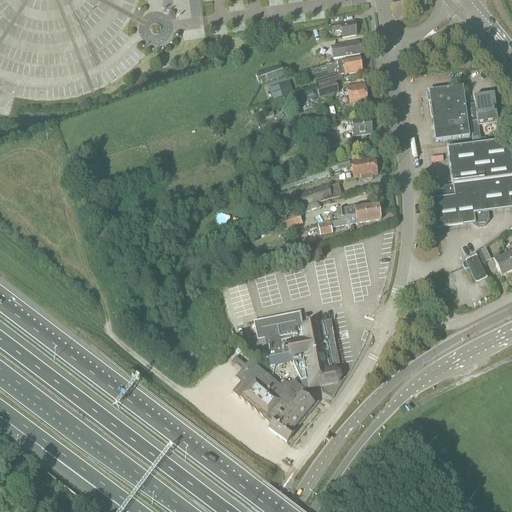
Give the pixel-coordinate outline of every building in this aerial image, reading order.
[(62,0),(59,2),(64,9),(75,0),(62,0)] [(74,29),(80,24),(77,18),(70,23),(74,29)] [(331,26),(332,32),(341,30),(342,38),(356,36),(353,21),(331,26)] [(358,43),(345,46),(345,44),(339,45),(340,46),(331,48),(333,60),(360,56),(358,43)] [(351,60),(337,62),(339,76),(361,72),(359,60),(351,61),(351,60)] [(87,75),(87,64),(57,64),(57,75),(87,75)] [(280,66),(255,75),(259,85),(283,77),(280,66)] [(319,98),(338,92),(335,82),(316,88),(319,98)] [(287,84),(271,89),(275,99),(290,94),(287,84)] [(349,105),(367,102),(364,85),(346,87),(349,105)] [(469,138),(463,88),(428,93),(428,94),(427,94),(428,102),(429,102),(431,118),(433,117),(436,141),(435,141),(435,143),(455,140),(455,141),(457,140),(469,138)] [(297,107),(313,100),(310,92),(294,99),(297,107)] [(470,123),(473,147),(486,145),(485,141),(483,139),(479,140),(478,127),(497,124),(494,95),(474,97),(475,104),(477,122),(470,123)] [(262,115),(263,121),(265,120),(265,121),(274,117),(272,112),(263,115),(262,115)] [(358,119),(351,120),(354,138),(372,135),(369,117),(363,118),(362,116),(358,117),(358,119)] [(486,145),(473,147),(448,150),(453,187),(451,188),(449,186),(442,187),(438,192),(439,199),(431,200),(435,229),(473,224),(473,226),(476,225),(478,227),(485,226),(489,222),(487,212),(511,209),(511,163),(509,142),(508,142),(486,145)] [(321,154),(296,162),(297,168),(299,172),(325,164),(321,154)] [(298,175),(278,181),(281,192),(331,176),(330,174),(350,168),(351,167),(353,180),(361,179),(361,181),(372,179),(372,177),(377,176),(374,159),(350,163),(348,164),(347,158),(327,164),(327,165),(298,175)] [(433,176),(446,176),(445,167),(433,167),(433,176)] [(338,185),(328,188),(327,186),(299,196),(303,208),(332,199),(332,200),(342,197),(338,185)] [(354,207),(349,208),(350,209),(336,210),(337,218),(356,216),(379,212),(378,204),(354,207)] [(379,212),(356,216),(337,218),(337,219),(338,219),(338,222),(330,224),(329,224),(318,226),(320,236),(332,234),(331,230),(357,225),(357,224),(380,221),(379,212)] [(279,220),(283,231),(302,225),(298,213),(279,220)] [(474,255),(475,257),(479,266),(484,263),(488,262),(490,260),(485,249),(475,253),(474,255)] [(486,279),(479,266),(475,257),(465,262),(468,269),(469,270),(476,284),(486,279)] [(493,260),(496,267),(495,267),(498,274),(499,273),(501,277),(511,271),(504,257),(499,260),(498,257),(493,260)] [(334,365),(338,365),(330,321),(303,327),(300,314),(254,323),(262,359),(268,358),(269,366),(293,361),(294,365),(301,381),(311,379),(313,388),(338,383),(341,379),(340,373),(335,370),(334,365)] [(271,427),(269,430),(287,443),(296,433),(293,431),(294,429),(296,431),(319,403),(293,381),(291,383),(289,386),(284,382),(280,386),(250,361),(235,378),(241,382),(232,393),(239,398),(240,397),(245,404),(246,403),(251,409),(253,408),(258,414),(259,413),(264,420),(265,419),(271,427)]
